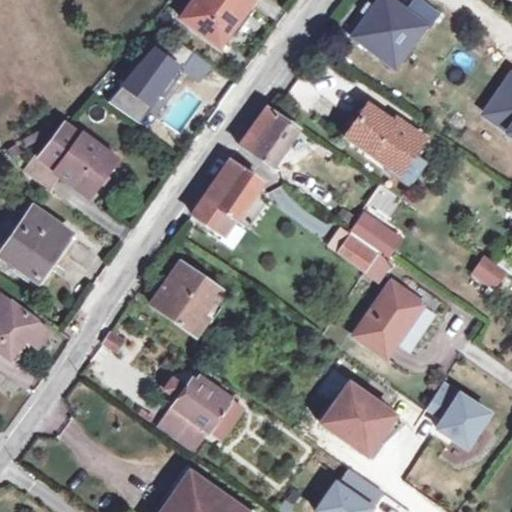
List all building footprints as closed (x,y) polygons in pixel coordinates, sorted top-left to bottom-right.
[(217,47),(236,21),(239,21),(253,0),(196,0),(181,21),(217,47)] [(392,0),(379,0),(355,32),(378,48),(374,53),(394,68),(426,26),(428,27),(440,12),(423,0),(414,0),(406,10),(392,0)] [(352,37),(374,53),(378,48),(355,32),(352,37)] [(180,64),(149,40),(117,82),(122,85),(112,98),(138,118),(180,64)] [(511,67),(477,116),(511,140),(511,67)] [(345,136),(391,168),(403,151),(411,157),(422,142),(367,104),(345,136)] [(272,168),(299,131),(267,108),(241,145),(272,168)] [(49,188),(58,175),(88,197),(114,160),(81,136),(79,138),(63,126),(40,158),(36,155),(24,171),(49,188)] [(399,174),(411,157),(403,151),(391,168),(399,174)] [(200,220),(196,225),(218,240),(233,218),(248,228),(268,200),(256,192),(262,183),(230,161),(192,214),(200,220)] [(37,282),(69,236),(33,210),(1,256),(37,282)] [(394,236),(361,214),(350,229),(383,252),(394,236)] [(331,245),(340,251),(351,235),(342,229),(331,245)] [(340,251),(365,270),(375,255),(376,253),(351,234),(351,235),(340,251)] [(375,255),(365,270),(364,272),(377,282),(389,265),(375,255)] [(506,271),(486,257),(474,272),(494,286),(506,271)] [(198,313),(215,288),(181,264),(151,305),(194,334),(206,318),(198,313)] [(384,357),(421,304),(390,282),(353,336),(384,357)] [(198,313),(206,318),(211,321),(228,297),(215,288),(198,313)] [(0,296),(0,351),(9,358),(24,336),(38,345),(48,332),(0,296)] [(113,352),(120,341),(108,333),(101,343),(113,352)] [(193,450),(206,431),(219,440),(241,407),(193,374),(187,383),(173,374),(163,389),(177,398),(157,426),(193,450)] [(488,411),(441,381),(425,408),(438,416),(432,425),(466,446),(488,411)] [(374,439),(392,415),(349,384),(322,423),(364,453),(374,439)] [(398,419),(392,415),(374,439),(380,444),(398,419)] [(364,511),(377,493),(346,473),(339,483),(330,477),(309,508),(314,511),(364,511)] [(242,511),(191,475),(163,511),(242,511)]
